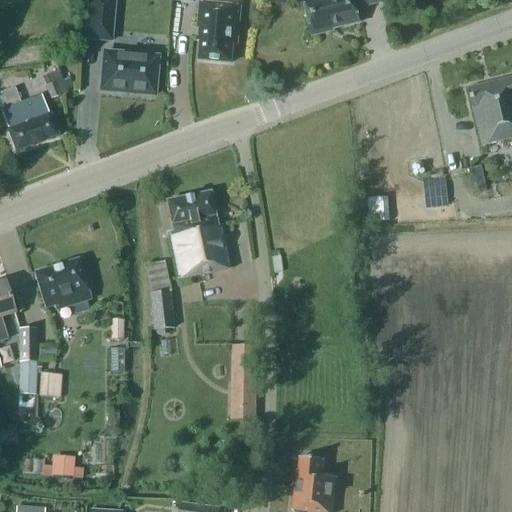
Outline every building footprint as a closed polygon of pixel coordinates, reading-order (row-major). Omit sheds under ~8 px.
[(115,0),(87,0),(84,40),(112,42),(115,0)] [(331,27),(356,21),(354,10),(381,3),(380,0),(313,0),(303,2),(312,37),(332,32),(331,27)] [(196,42),(200,42),(198,61),(230,64),(232,45),(236,45),(240,7),(199,4),(196,42)] [(103,54),(99,92),(153,97),(156,58),(103,54)] [(472,110),(471,110),(480,148),(511,139),(511,79),(468,91),(472,110)] [(59,95),(54,81),(43,85),(48,98),(59,95)] [(6,132),(14,154),(56,138),(47,116),(46,116),(38,96),(18,104),(13,90),(0,94),(0,103),(3,110),(0,111),(0,113),(7,132),(6,132)] [(216,226),(209,193),(165,203),(171,230),(165,232),(176,281),(231,269),(221,225),(216,226)] [(387,199),(367,200),(369,224),(388,223),(387,199)] [(279,257),(270,258),(273,274),(282,273),(279,257)] [(89,301),(77,260),(32,274),(44,309),(53,306),(55,312),(71,306),(74,315),(89,310),(87,301),(89,301)] [(143,266),(149,294),(146,294),(150,330),(171,328),(167,292),(168,292),(162,262),(143,266)] [(0,283),(0,341),(7,340),(0,318),(14,314),(4,283),(0,283)] [(107,340),(120,340),(121,320),(108,320),(107,340)] [(34,396),(35,379),(35,362),(37,337),(35,337),(35,331),(17,331),(17,364),(19,364),(19,379),(19,395),(34,396)] [(229,405),(256,406),(256,366),(229,366),(229,405)] [(60,376),(53,375),(39,374),(37,397),(58,399),(60,376)] [(50,469),(41,468),(40,476),(80,479),(81,471),(72,470),(73,458),(51,457),(50,469)] [(321,477),(322,461),(299,458),(298,471),(296,471),(292,511),(332,511),(336,478),(321,477)] [(245,475),(236,482),(245,494),(255,486),(245,475)]
